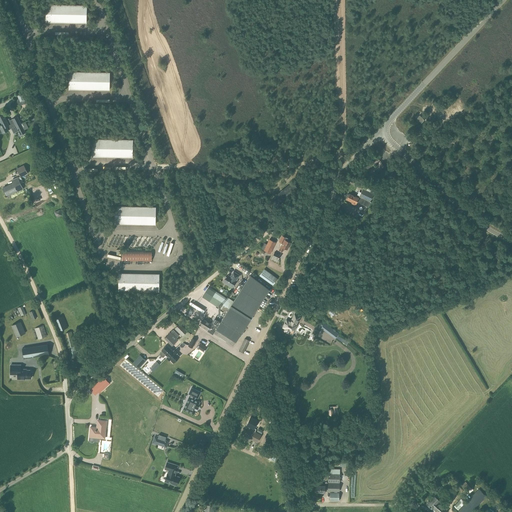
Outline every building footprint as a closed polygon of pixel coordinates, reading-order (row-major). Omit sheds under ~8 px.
[(46,5),(46,23),(87,23),(87,6),(46,5)] [(69,72),(69,90),(110,90),(110,73),(69,72)] [(22,93),(17,95),(20,103),(25,100),(22,93)] [(8,129),(10,128),(4,114),(0,115),(0,120),(2,125),(0,125),(0,131),(1,133),(3,133),(8,131),(8,129)] [(420,116),(417,119),(422,124),(425,121),(420,116)] [(92,139),(92,157),(133,158),(133,140),(92,139)] [(377,157),(365,164),(367,169),(378,163),(379,164),(368,171),(371,175),(384,168),(377,157)] [(24,165),(16,169),(20,177),(28,174),(24,165)] [(13,183),(2,188),(6,196),(17,191),(17,192),(23,189),(18,178),(12,181),(13,183)] [(292,182),(274,197),(279,204),(298,189),(292,182)] [(346,195),(345,198),(346,200),(351,202),(350,204),(354,205),(356,202),(363,206),(365,200),(369,202),(372,194),(361,189),(358,197),(357,199),(348,195),(346,195)] [(115,206),(115,224),(156,225),(156,207),(115,206)] [(292,243),(291,242),(289,241),(288,241),(289,239),(283,236),(280,242),(283,244),(280,250),(283,252),(285,248),(288,250),(292,243)] [(265,246),(263,249),(265,250),(265,251),(271,254),(277,243),(271,239),(267,247),(265,246)] [(122,250),(122,261),(152,261),(152,251),(122,250)] [(275,252),(272,258),(278,261),(281,255),(275,252)] [(267,267),(271,257),(262,253),(258,264),(267,267)] [(265,269),(260,276),(272,285),(277,278),(265,269)] [(119,273),(118,291),(159,292),(159,274),(119,273)] [(224,281),(223,283),(232,289),(236,282),(239,277),(233,273),(231,276),(230,278),(227,276),(226,278),(225,278),(224,279),(224,280),(224,281)] [(217,291),(214,297),(224,304),(223,305),(229,309),(222,321),(242,334),(270,289),(251,275),(234,301),(229,297),(228,298),(217,291)] [(23,306),(18,308),(22,318),(26,316),(23,306)] [(286,320),(283,327),(285,328),(284,331),(289,333),(291,328),(294,330),(297,325),(296,324),(297,322),(300,317),(295,314),(292,320),(293,320),(292,323),(286,320)] [(63,316),(53,320),(58,332),(68,328),(63,316)] [(204,319),(200,325),(208,330),(213,333),(214,332),(234,345),(242,334),(222,321),(216,317),(212,324),(204,319)] [(21,322),(11,326),(16,338),(26,334),(21,322)] [(191,335),(180,323),(175,328),(179,333),(182,336),(179,339),(183,343),(191,335)] [(325,323),(322,327),(332,335),(333,334),(336,337),(334,339),(342,345),(346,340),(338,334),(337,335),(334,333),(335,331),(325,323)] [(43,326),(35,328),(38,340),(47,337),(43,326)] [(175,328),(165,338),(172,346),(178,339),(177,338),(181,335),(175,328)] [(72,332),(66,333),(72,359),(78,357),(72,332)] [(193,338),(188,346),(193,348),(197,340),(193,338)] [(245,338),(240,350),(244,353),(250,341),(245,338)] [(24,358),(49,354),(47,344),(22,348),(24,358)] [(200,344),(198,347),(204,352),(207,348),(200,344)] [(163,351),(160,354),(163,358),(166,354),(168,356),(173,351),(167,345),(162,350),(163,351)] [(173,351),(168,356),(174,362),(179,357),(180,358),(183,356),(176,349),(174,352),(173,351)] [(140,355),(137,358),(140,361),(138,363),(140,366),(146,360),(143,357),(143,358),(140,355)] [(25,378),(31,378),(31,377),(32,376),(32,373),(31,372),(31,370),(24,370),(24,369),(20,369),(20,365),(11,365),(11,374),(18,374),(18,379),(25,379),(25,378)] [(176,370),(174,374),(182,378),(184,374),(176,370)] [(98,379),(89,388),(95,395),(98,392),(99,393),(106,387),(98,379)] [(255,388),(252,398),(256,399),(259,388),(259,389),(261,384),(257,383),(255,388)] [(198,407),(200,403),(195,401),(196,398),(198,399),(201,393),(192,389),(189,395),(193,397),(192,399),(190,398),(184,410),(194,414),(196,410),(197,411),(199,407),(198,407)] [(251,416),(247,425),(251,427),(254,428),(259,420),(251,416)] [(89,437),(89,440),(90,442),(93,442),(95,441),(95,438),(106,439),(107,420),(97,419),(97,427),(90,426),(89,437)] [(185,430),(190,432),(195,422),(190,420),(187,425),(181,423),(179,426),(186,429),(185,430)] [(274,425),(268,427),(269,432),(268,432),(270,442),(277,440),(277,442),(279,442),(276,430),(275,431),(274,425)] [(251,427),(246,436),(257,441),(260,435),(253,431),(254,428),(251,427)] [(152,442),(163,446),(165,440),(154,436),(152,442)] [(266,452),(264,457),(276,461),(278,456),(266,452)] [(167,462),(165,469),(169,470),(168,473),(167,473),(166,477),(168,478),(166,482),(176,485),(179,477),(174,475),(175,472),(176,472),(178,465),(167,462)] [(399,474),(399,468),(387,468),(386,497),(390,497),(390,486),(393,486),(393,474),(399,474)] [(329,474),(329,483),(340,483),(340,475),(329,474)] [(369,484),(379,484),(379,474),(345,474),(344,484),(363,484),(369,484)] [(443,481),(439,485),(445,491),(449,487),(443,481)] [(466,482),(462,484),(468,492),(471,489),(466,482)] [(317,486),(317,492),(325,493),(325,491),(339,492),(340,484),(329,484),(329,486),(325,486),(317,486)] [(466,503),(458,511),(459,511),(472,511),(487,496),(479,489),(466,503)] [(330,493),(330,501),(339,501),(339,493),(330,493)] [(434,496),(427,504),(433,509),(436,511),(446,511),(448,511),(439,503),(440,501),(434,496)] [(460,498),(454,506),(458,511),(466,503),(460,498)]
